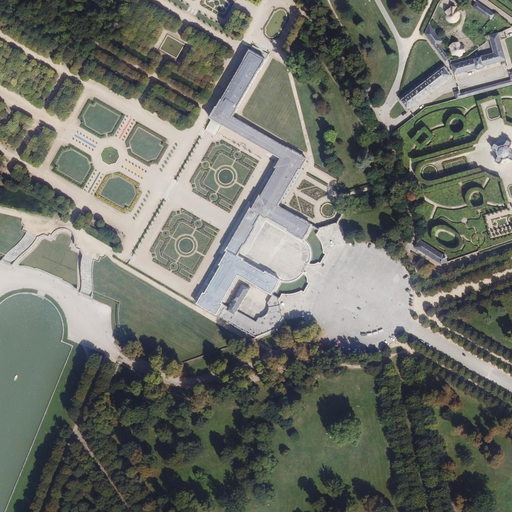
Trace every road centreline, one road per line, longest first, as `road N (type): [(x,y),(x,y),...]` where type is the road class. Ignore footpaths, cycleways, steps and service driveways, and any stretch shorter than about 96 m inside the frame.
road 1 (track): [(108,348),(176,380),(199,380),(273,358),(314,334)]
road 2 (track): [(130,511),(75,430),(108,348)]
road 3 (track): [(447,511),(412,352),(398,337)]
road 4 (track): [(381,349),(417,511)]
road 5 (track): [(108,348),(54,290),(0,279)]
